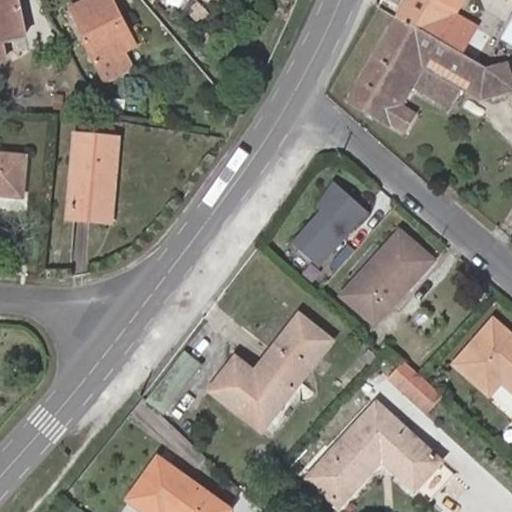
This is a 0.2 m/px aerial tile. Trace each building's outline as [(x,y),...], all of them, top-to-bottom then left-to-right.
[(0,0),(0,60),(4,60),(1,42),(24,38),(16,0),(0,0)] [(109,0),(90,0),(72,9),(88,42),(86,43),(105,81),(129,69),(121,52),(133,45),(109,0)] [(405,0),(396,17),(459,54),(474,27),(454,16),(457,11),(458,9),(478,21),(483,12),(465,1),(465,0),(405,0)] [(511,93),(511,78),(507,62),(484,68),(459,54),(396,17),(347,102),(397,130),(402,122),(409,126),(415,114),(402,105),(412,88),(449,110),(460,91),(481,102),(511,93)] [(117,146),(76,142),(68,219),(109,223),(117,146)] [(25,160),(0,157),(0,195),(20,197),(25,160)] [(340,182),(294,241),(326,266),(372,207),(340,182)] [(432,261),(400,232),(343,294),(374,323),(432,261)] [(255,373),(234,358),(210,390),(262,430),(331,340),(299,315),(255,373)] [(511,337),(493,320),(454,363),(489,394),(501,381),(511,390),(511,337)] [(379,356),(387,347),(377,338),(369,346),(379,356)] [(200,365),(185,354),(148,400),(163,412),(200,365)] [(403,391),(418,375),(405,363),(390,380),(403,391)] [(439,462),(377,405),(310,476),(339,504),(382,458),(414,488),(439,462)] [(227,511),(229,510),(159,460),(131,500),(147,511),(227,511)]
